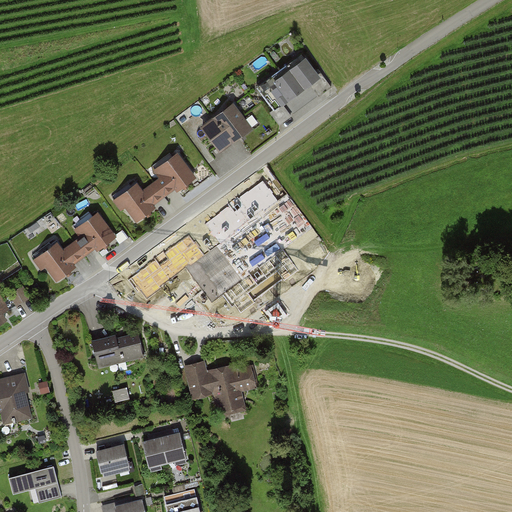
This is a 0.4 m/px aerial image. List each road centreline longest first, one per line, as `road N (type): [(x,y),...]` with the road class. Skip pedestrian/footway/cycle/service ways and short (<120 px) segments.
road 1 (unclassified): [(493,0),(426,37),(32,323)]
road 2 (track): [(98,282),(163,328),(388,343),(511,389)]
road 3 (track): [(289,331),(320,276),(348,248),(484,245)]
road 4 (residential): [(32,323),(59,384),(85,511)]
